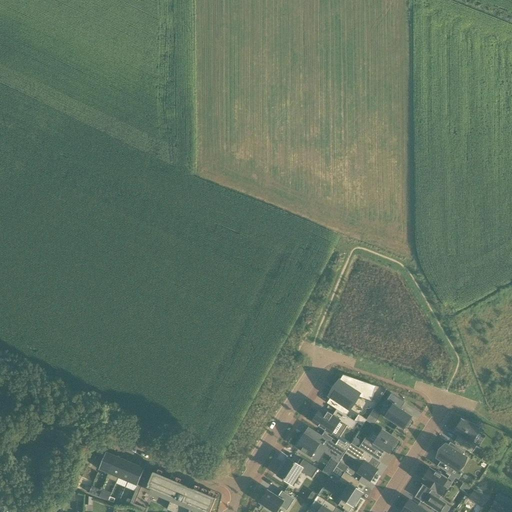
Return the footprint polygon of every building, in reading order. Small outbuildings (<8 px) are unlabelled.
[(336,386),(329,397),(331,399),(349,411),(359,395),(372,400),(376,387),(363,382),(362,384),(344,378),(341,382),(340,381),(336,386)] [(391,394),(385,404),(391,408),(385,417),(404,430),(406,427),(408,428),(411,422),(410,421),(412,417),(402,410),(400,410),(401,409),(405,403),(391,394)] [(321,408),(312,422),(332,435),(341,421),(353,429),(357,423),(337,410),(333,415),(321,408)] [(454,442),(472,453),(477,446),(472,444),(480,432),(478,431),(481,427),(464,419),(463,420),(464,420),(463,421),(461,420),(454,432),(459,435),(454,442)] [(359,449),(370,456),(377,446),(389,454),(393,447),(394,448),(398,443),(397,442),(398,441),(382,431),(374,444),(366,438),(359,449)] [(300,440),(295,447),(300,451),(311,458),(312,458),(318,462),(324,453),(338,462),(339,463),(345,453),(346,452),(343,450),(342,449),(319,434),(318,437),(315,441),(307,436),(304,434),(300,440)] [(345,444),(342,449),(343,450),(346,452),(350,446),(350,445),(346,443),(345,444)] [(444,446),(443,445),(439,451),(438,452),(440,453),(437,458),(441,461),(438,467),(450,475),(454,469),(458,472),(467,459),(462,456),(465,452),(450,443),(448,446),(446,445),(444,446)] [(346,452),(345,453),(362,464),(356,473),(370,482),(379,470),(368,463),(372,457),(370,456),(359,449),(351,444),(350,445),(350,446),(346,452)] [(106,453),(99,469),(109,474),(116,457),(106,453)] [(490,465),(494,459),(486,454),(482,460),(487,463),(490,465)] [(109,474),(107,478),(116,482),(118,478),(125,461),(116,457),(109,474)] [(288,459),(277,476),(292,486),(293,487),(296,483),(302,473),(312,479),(318,469),(303,460),(299,466),(288,459)] [(125,461),(118,478),(128,482),(135,465),(125,461)] [(135,465),(128,482),(138,486),(144,469),(135,465)] [(327,468),(324,473),(330,477),(333,472),(327,468)] [(432,490),(430,493),(440,499),(447,489),(443,487),(448,480),(446,479),(447,478),(441,474),(441,475),(430,469),(429,471),(428,470),(424,476),(425,476),(424,479),(426,480),(423,484),(432,490)] [(210,511),(216,499),(193,489),(193,490),(183,486),(183,485),(153,473),(147,488),(151,490),(152,488),(158,491),(157,493),(166,496),(167,494),(173,497),(170,502),(167,510),(171,511),(210,511)] [(359,482),(345,473),(339,481),(348,487),(340,499),(340,500),(342,501),(339,504),(347,509),(349,505),(354,508),(364,493),(355,488),(359,482)] [(132,500),(129,506),(129,507),(133,508),(142,487),(138,485),(132,500)] [(481,485),(476,492),(490,500),(495,493),(481,485)] [(92,486),(89,494),(99,498),(102,490),(92,486)] [(99,498),(108,501),(110,497),(112,493),(104,490),(105,489),(103,488),(102,490),(99,498)] [(266,491),(258,502),(265,506),(264,508),(269,511),(270,510),(273,511),(276,511),(280,506),(286,511),(294,499),(281,490),(276,497),(266,491)] [(474,491),(469,499),(483,508),(489,501),(474,491)] [(430,493),(423,503),(436,511),(441,511),(447,504),(440,500),(440,499),(430,493)] [(333,511),(337,508),(318,496),(311,507),(317,511),(315,511),(333,511)] [(426,511),(409,501),(407,503),(403,508),(404,509),(401,511),(426,511)]
